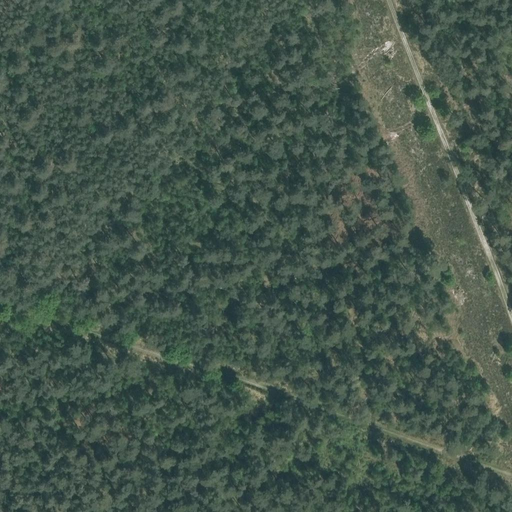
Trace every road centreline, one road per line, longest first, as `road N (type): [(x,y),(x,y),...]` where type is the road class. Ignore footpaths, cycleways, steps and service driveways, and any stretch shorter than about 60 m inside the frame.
road 1 (track): [(511,474),(0,301)]
road 2 (unknown): [(511,314),(391,0)]
